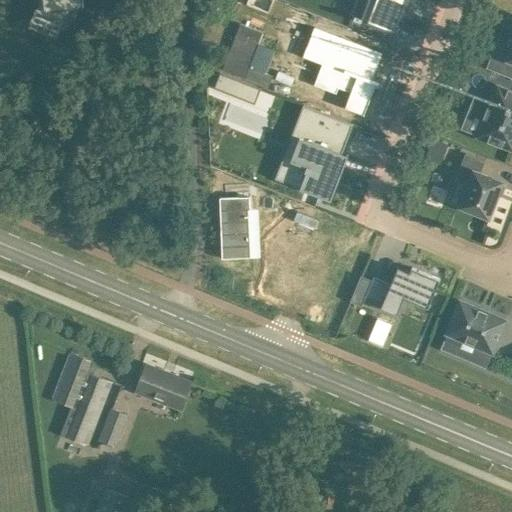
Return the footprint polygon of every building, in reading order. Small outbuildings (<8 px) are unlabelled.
[(39,0),(28,26),(57,38),(71,6),(85,4),(84,0),(39,0)] [(284,2),(280,0),(259,0),(256,7),(279,16),(284,2)] [(355,0),(350,14),(355,16),(354,17),(362,20),(362,18),(396,31),(407,0),(355,0)] [(321,28),(309,58),(329,65),(321,86),(342,94),(345,88),(358,93),(352,109),(370,116),(382,85),(385,86),(386,83),(377,80),(380,71),(382,71),(388,54),(321,28)] [(511,48),(511,50),(496,44),(486,67),(511,77),(511,48)] [(219,93),(239,100),(244,87),(262,94),(261,96),(262,97),(264,93),(225,78),(219,93)] [(485,116),(478,133),(478,135),(511,148),(511,90),(498,84),(496,90),(495,89),(489,103),(475,97),(470,111),(485,116)] [(304,104),(292,135),(296,137),(297,137),(301,138),(293,159),(308,165),(306,170),(308,171),(303,184),(307,186),(306,188),(325,196),(326,193),(331,195),(333,189),(334,190),(337,181),(336,181),(338,177),(339,177),(342,168),(341,168),(342,165),(338,163),(338,162),(337,162),(340,155),(341,155),(342,152),(341,151),(344,144),(345,145),(348,137),(347,136),(351,126),(352,127),(354,123),(304,104)] [(448,143),(434,138),(433,137),(425,158),(426,158),(440,163),(448,143)] [(456,177),(470,182),(461,205),(489,217),(498,193),(499,193),(499,192),(501,186),(501,187),(502,185),(501,185),(503,181),(481,172),(486,160),(466,152),(456,177)] [(268,291),(290,300),(292,297),(310,305),(312,300),(314,301),(319,290),(342,300),(363,250),(335,238),(326,260),(304,251),(297,267),(281,261),(268,291)] [(361,275),(351,300),(362,305),(366,296),(383,303),(382,307),(397,313),(404,297),(415,301),(427,306),(428,307),(440,278),(412,267),(412,268),(410,271),(398,266),(391,284),(374,276),(373,279),(367,277),(361,275)] [(442,348),(457,354),(463,339),(476,344),(470,359),(485,366),(491,351),(493,352),(507,320),(488,312),(489,311),(479,307),(479,308),(461,300),(447,332),(449,333),(442,348)] [(71,351),(64,370),(53,398),(72,406),(61,434),(88,444),(112,381),(93,373),(96,366),(89,364),(91,359),(71,351)] [(181,409),(185,399),(192,380),(147,363),(140,382),(137,390),(181,409)] [(115,447),(128,414),(110,407),(99,433),(101,433),(99,440),(115,447)] [(122,511),(129,496),(106,487),(97,484),(92,497),(100,500),(97,510),(102,511),(122,511)] [(334,494),(325,493),(323,506),(332,507),(334,494)]
